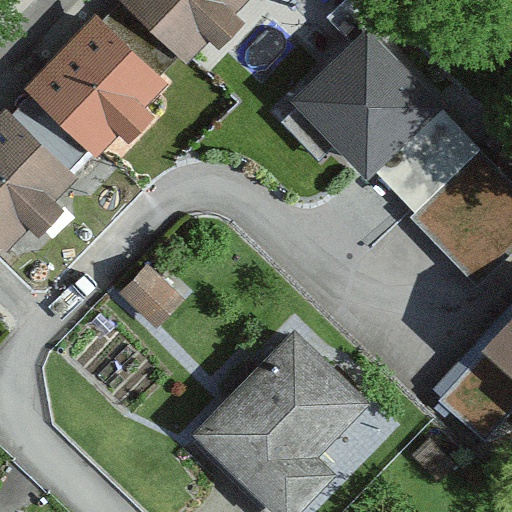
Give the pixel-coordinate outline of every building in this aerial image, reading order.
[(249,0),(125,0),(190,61),(212,38),(223,49),(247,23),(237,13),(249,0)] [(170,80),(97,11),(29,82),(101,151),(124,127),(135,138),(159,113),(149,103),(170,80)] [(432,113),(367,45),(299,109),(364,177),(432,113)] [(77,175),(4,106),(0,109),(0,237),(8,245),(30,222),(41,233),(66,207),(55,197),(77,175)] [(122,294),(158,325),(180,299),(144,268),(122,294)] [(511,324),(488,353),(511,373),(511,324)] [(197,434),(278,511),(301,511),(340,473),(322,456),(369,407),(292,334),(197,434)]
